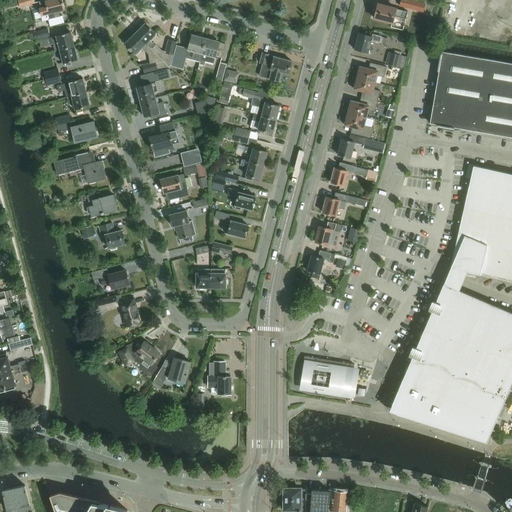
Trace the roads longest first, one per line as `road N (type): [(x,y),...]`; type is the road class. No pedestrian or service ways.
road 1 (residential): [(314,45),(244,312),(234,324),(188,324),(172,316),(154,260),(97,20),(103,0)]
road 2 (residential): [(278,251),(294,246),(358,0)]
road 3 (unclassified): [(267,470),(375,479),(487,511)]
road 4 (secondary): [(331,49),(278,251)]
road 5 (secondary): [(267,470),(272,277)]
road 6 (secondary): [(272,277),(259,345),(254,468)]
road 7 (residential): [(140,0),(314,45)]
road 8 (residential): [(150,472),(0,426)]
road 9 (residential): [(0,471),(51,469),(145,490)]
